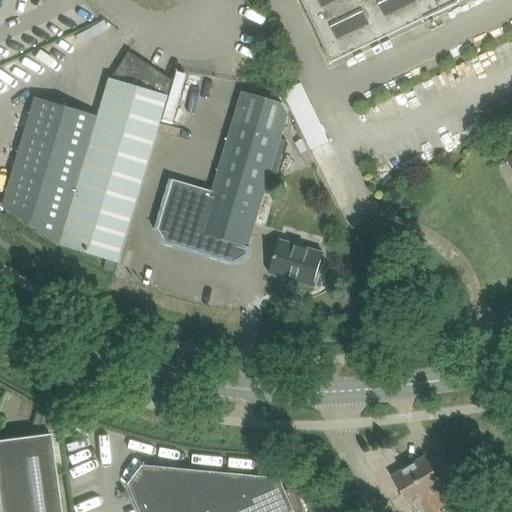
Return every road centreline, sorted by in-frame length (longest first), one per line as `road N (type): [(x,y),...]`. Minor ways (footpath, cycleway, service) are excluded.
road 1 (secondary): [(240,389),(120,361),(0,304)]
road 2 (secondary): [(338,393),(511,370)]
road 3 (unclassified): [(387,511),(350,450),(338,393)]
